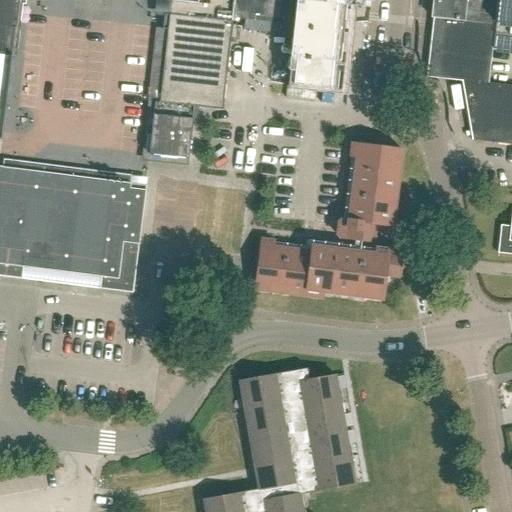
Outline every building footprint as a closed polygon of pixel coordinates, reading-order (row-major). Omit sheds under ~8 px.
[(0,0),(0,21),(17,24),(19,0),(0,0)] [(194,108),(209,110),(223,112),(233,19),(234,0),(165,0),(154,105),(194,108)] [(277,24),(279,24),(281,0),(234,0),(233,19),(245,20),(277,24)] [(314,101),(315,88),(336,91),(346,2),(326,0),(295,0),(296,1),(291,47),(282,46),(280,48),(280,53),(281,55),(290,56),(286,99),(298,100),(314,101)] [(435,0),(426,78),(437,79),(441,79),(462,82),(464,97),(471,142),(511,146),(511,87),(488,85),(497,0),(435,0)] [(511,0),(497,0),(492,49),(511,51),(511,0)] [(277,24),(276,24),(251,21),(245,20),(244,31),(249,31),(274,34),(276,34),(277,28),(277,24)] [(17,24),(0,21),(0,54),(13,56),(17,24)] [(0,132),(3,133),(13,56),(0,54),(0,132)] [(188,160),(194,108),(154,105),(148,156),(188,160)] [(323,299),(324,293),(383,300),(386,276),(399,278),(402,253),(376,250),(360,248),(361,242),(368,243),(369,231),(391,233),(391,227),(392,227),(401,150),(352,145),(350,158),(351,158),(344,220),(339,224),(338,236),(341,240),(355,241),(355,247),(306,241),(305,247),(274,243),(261,241),(255,291),(323,299)] [(0,276),(22,279),(23,267),(134,281),(146,186),(4,168),(0,167),(0,276)] [(511,218),(511,227),(501,226),(498,254),(511,255),(511,218)] [(302,511),(300,495),(355,485),(335,375),(310,380),(308,369),(240,381),(259,490),(204,500),(206,511),(302,511)]
